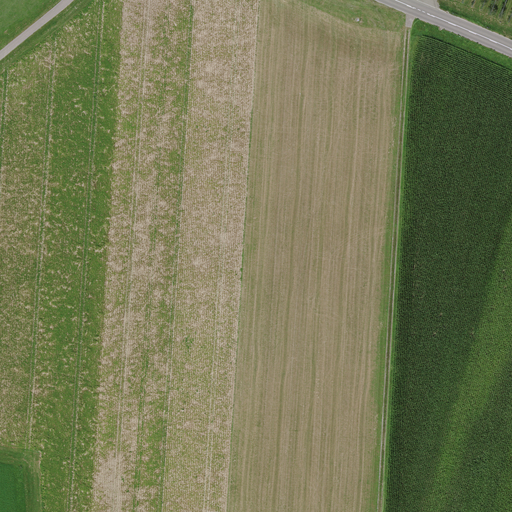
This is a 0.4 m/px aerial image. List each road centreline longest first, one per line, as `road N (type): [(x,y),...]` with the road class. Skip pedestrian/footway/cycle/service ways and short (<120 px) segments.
road 1 (track): [(412,7),(378,511)]
road 2 (tertiary): [(394,0),(511,49)]
